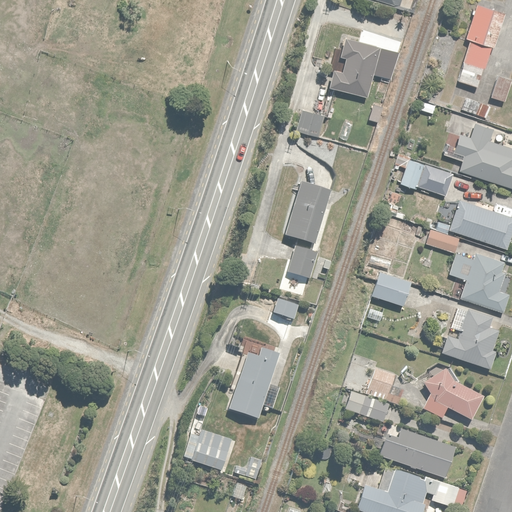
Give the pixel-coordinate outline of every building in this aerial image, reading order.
[(364,0),(398,8),(400,0),(364,0)] [(506,15),(479,5),(466,40),(493,50),(506,15)] [(380,49),(346,41),(339,66),(343,67),(342,73),(335,71),(330,88),(368,97),(380,49)] [(489,49),(470,43),(458,81),(477,87),(489,49)] [(511,82),(511,79),(498,74),(490,97),(505,102),(511,82)] [(489,106),(466,98),(461,112),(484,119),(489,106)] [(436,106),(423,103),(420,110),(434,114),(436,106)] [(383,108),(373,106),(369,121),(380,123),(383,108)] [(511,135),(505,134),(501,145),(490,142),(494,130),(475,125),(471,137),(462,134),(459,144),(448,141),(444,155),(463,160),(459,172),(511,187),(511,135)] [(451,173),(398,155),(395,164),(406,167),(400,184),(417,190),(418,187),(444,196),(451,173)] [(311,277),(332,190),(296,182),(283,237),(296,240),(288,271),(311,277)] [(511,220),(462,204),(453,230),(507,248),(511,232),(511,220)] [(415,223),(406,220),(403,231),(412,234),(415,223)] [(459,238),(431,229),(426,243),(454,253),(459,238)] [(473,259),(456,254),(449,275),(466,281),(460,298),(504,312),(510,295),(499,291),(508,264),(475,253),(473,259)] [(258,265),(258,263),(248,260),(242,281),(259,285),(264,267),(258,265)] [(412,286),(381,275),(373,298),(405,308),(412,286)] [(299,307),(277,300),(272,315),(294,322),(299,307)] [(501,323),(466,311),(456,341),(447,338),(441,354),(489,370),(495,353),(491,351),(501,323)] [(256,358),(247,355),(229,410),(258,420),(262,406),(273,409),(280,388),(268,385),(278,355),(259,348),(256,358)] [(461,382),(450,368),(422,385),(430,397),(423,410),(441,420),(447,410),(470,423),(484,398),(458,384),(461,382)] [(394,378),(374,372),(369,389),(388,395),(394,378)] [(388,405),(351,395),(346,411),(383,422),(388,405)] [(234,442),(200,431),(198,437),(192,435),(184,459),(191,461),(190,464),(224,475),(234,442)] [(386,436),(379,457),(445,478),(455,448),(401,431),(398,440),(386,436)] [(234,467),(231,477),(254,484),(261,462),(248,458),(245,470),(234,467)] [(422,511),(431,485),(384,470),(378,490),(366,486),(358,511),(422,511)] [(194,511),(202,486),(189,482),(180,511),(184,511),(194,511)] [(248,488),(236,484),(232,497),(244,500),(248,488)] [(460,492),(440,484),(433,503),(452,511),(460,492)]
